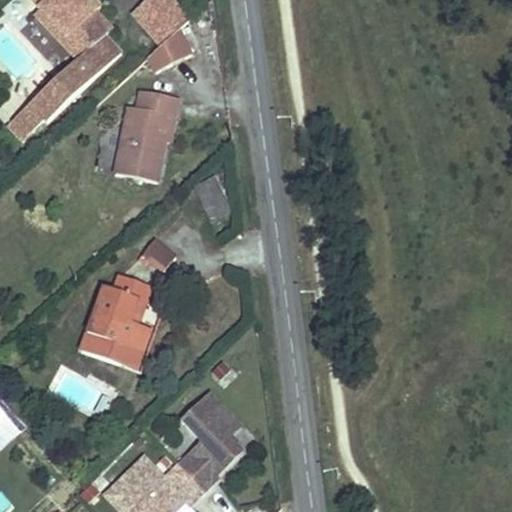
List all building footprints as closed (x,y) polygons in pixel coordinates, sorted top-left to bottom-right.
[(44,124),(121,58),(106,41),(113,34),(96,16),(88,8),(80,0),(30,0),(42,12),(69,41),(76,35),(92,53),(80,65),(30,109),(44,124)] [(191,25),(167,0),(151,0),(131,18),(162,52),(191,25)] [(101,12),(93,2),(88,8),(96,16),(101,12)] [(63,47),(80,65),(92,53),(76,35),(69,41),(42,12),(36,17),(63,47)] [(204,54),(191,25),(162,52),(151,62),(158,77),(204,54)] [(181,105),(144,97),(140,114),(133,112),(117,181),(157,191),(166,149),(171,124),(177,125),(181,105)] [(30,109),(9,128),(22,143),(44,124),(30,109)] [(171,124),(166,149),(171,151),(177,125),(171,124)] [(193,189),(209,225),(233,214),(217,178),(193,189)] [(178,266),(159,247),(146,261),(153,268),(164,279),(178,266)] [(153,268),(146,261),(140,266),(147,274),(153,268)] [(239,321),(236,281),(199,284),(201,324),(239,321)] [(152,296),(120,284),(115,300),(105,296),(83,358),(124,373),(131,354),(145,359),(152,337),(139,332),(131,329),(139,308),(146,310),(152,296)] [(146,310),(139,308),(131,329),(139,332),(146,310)] [(145,359),(131,354),(124,373),(138,378),(145,359)] [(146,465),(108,503),(116,511),(179,511),(185,506),(190,511),(193,511),(219,486),(215,482),(241,457),(227,443),(241,430),(211,401),(184,427),(205,448),(167,486),(146,465)] [(0,452),(20,434),(0,412),(0,452)] [(0,491),(0,511),(8,511),(14,508),(1,491),(0,491)]
